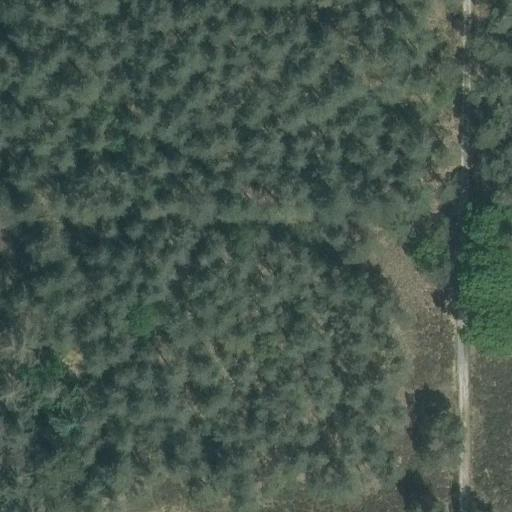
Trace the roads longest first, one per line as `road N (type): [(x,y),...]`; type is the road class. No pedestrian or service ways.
road 1 (track): [(0,207),(359,210),(470,195),(465,511)]
road 2 (track): [(470,195),(472,0)]
